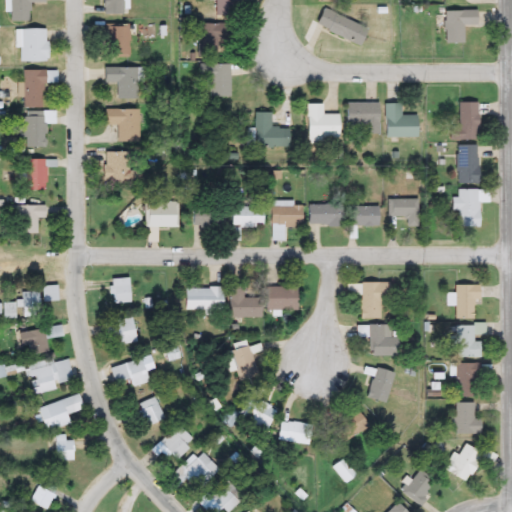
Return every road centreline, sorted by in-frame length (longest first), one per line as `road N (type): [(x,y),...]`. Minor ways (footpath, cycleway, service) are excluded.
road 1 (residential): [(172,511),(127,463),(108,425),(79,321),(77,0)]
road 2 (residential): [(511,254),(77,256)]
road 3 (residential): [(511,72),(324,72),(289,49),(280,0)]
road 4 (residential): [(511,254),(509,0)]
